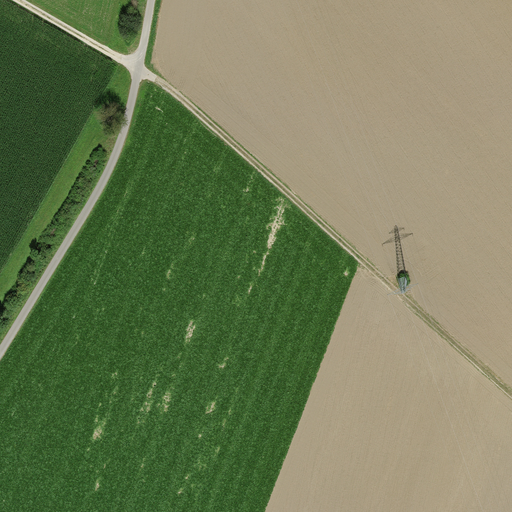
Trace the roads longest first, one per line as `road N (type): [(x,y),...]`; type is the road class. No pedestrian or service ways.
road 1 (track): [(511,396),(196,112),(136,67),(14,0)]
road 2 (track): [(149,0),(114,153),(0,351)]
